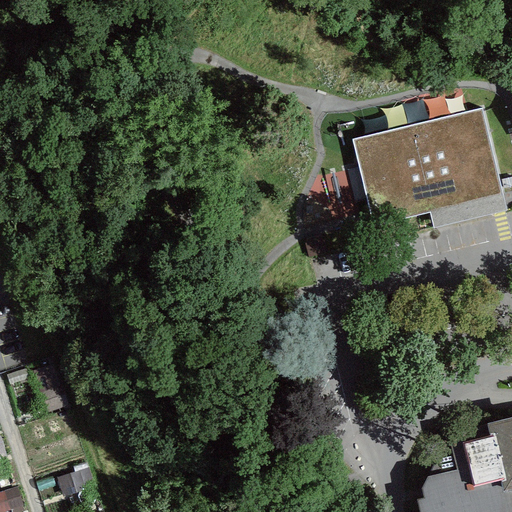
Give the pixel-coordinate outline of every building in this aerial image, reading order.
[(483,110),(352,141),(375,228),(503,196),(483,110)] [(53,413),(60,433),(73,428),(67,409),(53,413)] [(511,511),(511,421),(458,433),(466,468),(430,477),(438,511),(511,511)] [(0,436),(0,460),(9,458),(2,436),(0,436)] [(58,478),(63,496),(96,487),(90,469),(58,478)] [(0,492),(0,511),(7,511),(25,507),(19,487),(0,492)]
